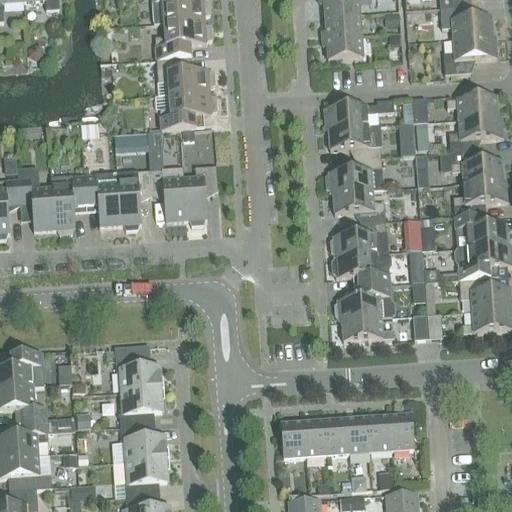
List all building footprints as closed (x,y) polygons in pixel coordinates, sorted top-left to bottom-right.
[(23,6),(22,0),(0,0),(0,26),(3,26),(2,7),(23,6)] [(22,0),(23,6),(45,4),(46,15),(59,14),(57,0),(22,0)] [(186,0),(151,0),(154,29),(164,28),(204,25),(204,21),(210,19),(209,5),(203,4),(203,3),(187,4),(186,0)] [(324,7),(325,21),(360,19),(358,0),(320,0),(319,0),(320,8),(324,7)] [(439,0),(440,13),(466,11),(464,0),(439,0)] [(401,29),(400,7),(387,8),(388,30),(401,29)] [(466,11),(440,13),(441,33),(452,32),(453,45),(496,42),(495,41),(492,41),(491,21),(466,23),(466,11)] [(322,36),(322,43),(361,40),(360,19),(325,21),(326,35),(322,36)] [(156,64),(186,62),(191,62),(190,49),(206,48),(206,47),(212,44),(211,31),(205,29),(204,25),(164,28),(165,41),(155,42),(156,64)] [(361,40),(322,43),(323,51),(327,50),(328,65),(363,63),(361,40)] [(494,60),(493,43),(496,42),(453,45),(454,57),(443,57),(445,80),(470,78),(469,65),(497,63),(497,60),(494,60)] [(168,86),(169,99),(209,97),(209,92),(215,90),(214,76),(208,75),(208,74),(187,75),(186,62),(156,64),(158,87),(168,86)] [(378,66),(379,83),(394,83),(393,65),(378,66)] [(209,97),(169,99),(170,113),(160,113),(161,136),(196,134),(195,120),(211,119),(211,118),(217,116),(216,102),(210,101),(209,97)] [(459,125),(501,122),(501,121),(498,122),(497,101),(447,105),(447,113),(458,112),(459,125)] [(412,104),(414,128),(428,127),(426,103),(412,104)] [(327,116),(328,134),(325,134),(326,134),(368,131),(367,119),(393,117),(393,105),(377,106),(377,110),(324,113),(324,117),(327,116)] [(476,156),(475,145),(503,143),(502,140),(499,140),(498,123),(501,123),(501,122),(459,125),(460,137),(449,138),(450,157),(476,156)] [(379,131),(368,131),(326,134),(326,135),(329,135),(330,155),(355,153),(356,164),(381,163),(379,131)] [(161,137),(148,138),(148,151),(162,150),(161,137)] [(163,166),(175,166),(176,151),(191,152),(192,139),(164,137),(163,166)] [(450,157),(451,169),(452,177),(462,176),(463,189),(506,186),(506,185),(503,185),(501,165),(477,167),(476,156),(450,157)] [(417,177),(436,176),(435,159),(416,160),(417,177)] [(330,198),(372,195),(383,194),(382,182),(381,163),(356,164),(357,175),(328,177),(329,180),(325,183),(326,194),(330,197),(330,198)] [(196,183),(183,184),(186,225),(189,225),(191,231),(203,230),(205,224),(207,224),(205,197),(218,196),(216,171),(195,172),(196,183)] [(170,174),(150,175),(151,201),(163,200),(165,227),(186,225),(183,184),(171,185),(170,174)] [(117,178),(117,188),(120,230),(123,230),(125,235),(138,234),(139,229),(141,229),(139,202),(151,201),(150,175),(117,178)] [(99,231),(120,230),(117,188),(117,178),(84,180),(86,212),(98,211),(99,231)] [(74,213),(86,212),(84,180),(51,182),(52,193),(55,235),(57,234),(60,240),(72,239),(73,233),(76,233),(74,213)] [(38,183),(18,185),(20,210),(32,209),(34,236),(55,235),(52,193),(39,194),(38,183)] [(8,238),(10,238),(8,211),(20,210),(18,185),(0,185),(0,244),(6,244),(8,238)] [(453,202),(454,210),(455,221),(480,220),(479,209),(507,207),(507,204),(504,204),(503,186),(506,186),(463,189),(464,201),(453,202)] [(385,226),(385,215),(384,207),(373,208),(372,195),(330,198),(330,199),(333,199),(334,219),(360,217),(360,228),(385,226)] [(467,240),(468,253),(510,249),(507,249),(506,229),(481,231),(480,220),(455,221),(456,241),(467,240)] [(388,258),(387,246),(385,226),(360,228),(361,239),(333,241),(333,244),(330,247),(331,258),(334,260),(334,262),(388,258)] [(484,272),(507,271),(511,270),(511,267),(511,266),(511,253),(510,252),(510,249),(468,253),(457,253),(455,257),(456,265),(458,268),(459,285),(485,283),(484,272)] [(391,262),(388,258),(334,262),(335,264),(331,267),(332,278),(336,280),(336,282),(339,282),(339,283),(357,282),(357,293),(390,290),(389,274),(391,270),(391,262)] [(423,275),(411,276),(412,288),(424,287),(423,275)] [(471,304),(472,316),(511,313),(511,312),(511,313),(510,293),(485,294),(485,283),(459,285),(460,305),(471,304)] [(339,326),(381,323),(392,322),(395,319),(394,309),(391,306),(390,290),(357,293),(358,303),(337,305),(338,308),(334,311),(335,321),(339,324),(339,326)] [(511,313),(472,316),(473,329),(462,330),(463,338),(511,334),(511,320),(511,314),(511,313)] [(428,344),(442,343),(441,319),(427,320),(428,344)] [(414,344),(428,344),(427,320),(413,321),(414,344)] [(381,323),(339,326),(342,326),(343,347),(394,343),(393,335),(382,335),(381,323)] [(264,353),(279,353),(279,340),(264,340),(264,353)] [(42,357),(12,359),(13,372),(0,373),(0,394),(33,392),(44,391),(42,357)] [(121,376),(123,397),(160,394),(159,372),(141,374),(141,360),(115,362),(116,377),(121,376)] [(33,392),(0,394),(0,415),(20,414),(21,427),(47,425),(46,412),(45,412),(45,408),(42,404),(34,404),(33,392)] [(119,418),(120,432),(145,431),(145,418),(162,416),(160,394),(123,397),(124,417),(119,418)] [(0,438),(16,438),(15,417),(0,417),(0,438)] [(411,419),(389,421),(392,456),(414,454),(411,419)] [(389,421),(368,422),(370,457),(392,456),(389,421)] [(368,422),(346,424),(349,459),(370,457),(368,422)] [(57,424),(47,425),(21,427),(22,440),(0,441),(0,462),(38,460),(37,447),(48,446),(48,439),(58,439),(57,424)] [(325,425),(327,460),(349,459),(346,424),(325,425)] [(88,442),(89,425),(75,425),(74,441),(88,442)] [(306,462),(323,461),(327,460),(325,425),(303,427),(306,462)] [(283,463),(306,462),(303,427),(281,428),(283,463)] [(126,447),(127,467),(165,464),(164,442),(146,444),(145,431),(120,432),(121,447),(126,447)] [(0,483),(8,483),(25,482),(26,495),(36,494),(52,493),(51,480),(40,481),(38,460),(0,462),(0,483)] [(124,488),(125,502),(150,501),(149,488),(167,486),(165,464),(127,467),(129,488),(124,488)] [(79,492),(71,492),(72,505),(83,504),(83,496),(79,492)] [(36,494),(26,495),(11,496),(12,510),(0,510),(0,511),(37,511),(36,494)] [(386,500),(386,511),(418,511),(417,498),(386,500)] [(362,511),(381,511),(381,499),(362,501),(362,511)] [(125,502),(125,511),(151,511),(150,501),(125,502)]
